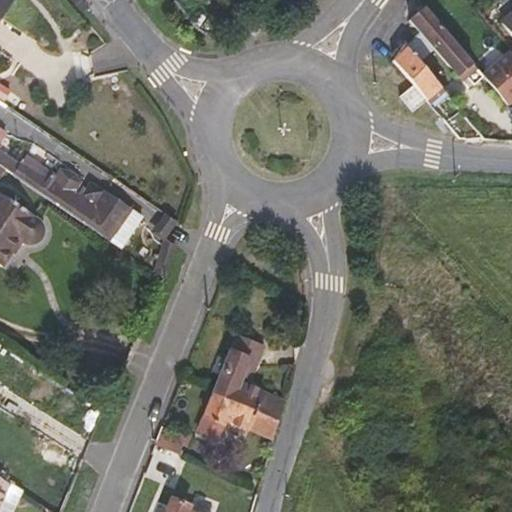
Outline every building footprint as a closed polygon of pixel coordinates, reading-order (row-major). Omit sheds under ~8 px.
[(0,0),(0,21),(14,0),(0,0)] [(404,45),(419,62),(434,50),(457,78),(462,73),(474,87),(484,79),(423,7),(408,21),(418,33),(404,45)] [(511,11),(500,22),(511,36),(511,11)] [(404,45),(404,44),(394,58),(428,99),(431,97),(439,107),(449,98),(419,62),(404,45)] [(511,54),(484,78),(505,102),(511,95),(511,54)] [(428,99),(394,58),(392,61),(413,85),(426,101),(428,99)] [(413,85),(399,96),(400,97),(412,112),(426,101),(413,85)] [(0,167),(110,241),(131,210),(104,191),(95,204),(81,194),(82,193),(26,155),(21,163),(0,149),(0,143),(7,133),(0,127),(0,167)] [(95,204),(104,191),(90,181),(82,193),(81,194),(95,204)] [(36,217),(0,193),(0,266),(2,268),(12,253),(14,255),(22,242),(27,244),(33,245),(36,244),(40,242),(41,239),(43,236),(45,232),(45,228),(43,225),(39,220),(36,217)] [(213,393),(279,420),(286,402),(249,387),(241,384),(252,358),(260,362),(265,348),(237,336),(213,393)] [(249,387),(260,362),(252,358),(241,384),(249,387)] [(250,430),(271,438),(279,420),(213,393),(197,432),(218,441),(226,421),(250,431),(250,430)] [(164,428),(157,445),(179,454),(186,437),(164,428)] [(0,507),(4,498),(10,485),(0,478),(0,507)] [(4,498),(0,507),(0,511),(13,511),(18,504),(4,498)] [(191,511),(190,511),(192,507),(171,498),(165,511),(191,511)]
